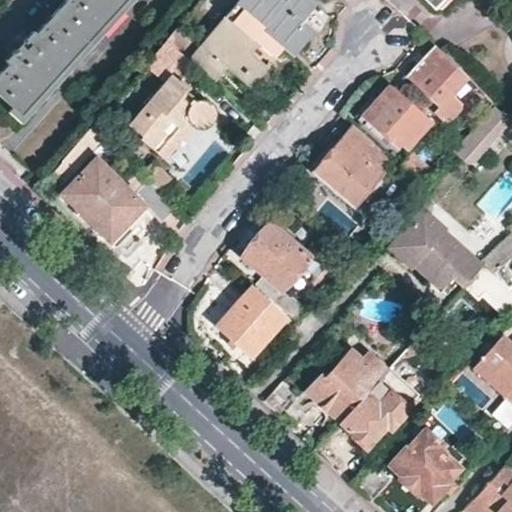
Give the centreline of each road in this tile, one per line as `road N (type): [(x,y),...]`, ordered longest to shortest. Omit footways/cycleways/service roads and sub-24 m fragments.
road 1 (residential): [(376,40),(209,227),(126,343)]
road 2 (tertiary): [(126,343),(310,511)]
road 3 (tertiary): [(0,227),(126,343)]
